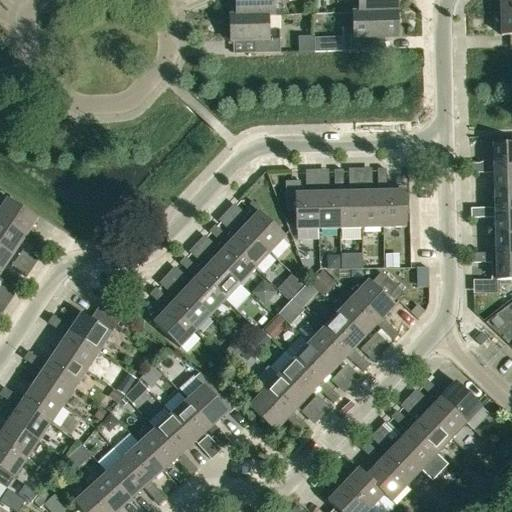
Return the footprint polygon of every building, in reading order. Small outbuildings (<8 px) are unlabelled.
[(274,16),(274,1),(282,0),(235,0),(236,16),(236,17),(268,16),(274,16)] [(396,0),(358,0),(359,13),(397,12),(396,0)] [(511,0),(499,0),(500,14),(511,13),(511,0)] [(368,38),(392,38),(398,37),(397,12),(359,13),(352,13),(353,28),(342,29),(342,52),(368,51),(368,38)] [(511,13),(500,14),(501,36),(511,35),(511,13)] [(236,17),(236,16),(229,16),(230,42),(254,41),(254,54),(280,54),(279,32),(268,32),(268,16),(236,17)] [(511,167),(511,145),(493,146),(493,164),(482,164),(482,174),(494,173),(493,168),(511,167)] [(470,174),(482,174),(482,164),(469,164),(470,174)] [(494,191),(511,190),(511,167),(493,168),(494,173),(494,191)] [(377,181),(386,181),(386,170),(377,170),(377,181)] [(334,182),(343,182),(342,171),(334,171),(334,182)] [(382,193),(383,228),(405,228),(404,192),(386,193),(386,181),(377,181),(378,193),(382,193)] [(339,194),(343,194),(343,182),(334,182),(335,194),(317,194),(318,230),(340,229),(339,194)] [(318,230),(317,194),(300,195),(300,183),(291,183),(291,195),(295,195),(296,230),(318,230)] [(495,213),(511,212),(511,190),(494,191),(495,208),(483,209),(483,218),(495,218),(495,213)] [(340,229),(361,229),(360,193),(343,194),(339,194),(340,229)] [(361,229),(383,228),(382,193),(378,193),(360,193),(361,229)] [(0,221),(24,238),(27,235),(37,220),(7,199),(0,210),(0,221)] [(243,229),(269,254),(285,237),(259,213),(261,210),(252,202),(246,208),(255,217),(243,229)] [(471,219),(483,218),(483,209),(471,209),(471,219)] [(511,212),(495,213),(495,218),(495,236),(511,235),(511,212)] [(36,241),(27,235),(24,238),(0,221),(0,247),(12,256),(22,242),(31,248),(36,241)] [(217,240),(223,234),(215,226),(209,232),(217,240)] [(254,269),(269,254),(243,229),(231,242),(223,234),(217,240),(225,248),(228,245),(254,269)] [(496,258),(511,257),(511,235),(495,236),(496,253),(484,253),(484,263),(496,263),(496,258)] [(36,241),(31,248),(41,255),(46,247),(36,241)] [(239,285),(254,269),(228,245),(225,248),(213,260),(239,285)] [(3,270),(12,256),(0,247),(0,273),(0,274),(0,279),(7,284),(12,277),(3,270)] [(472,263),(484,263),(484,253),(472,254),(472,263)] [(187,271),(193,265),(185,257),(179,264),(187,271)] [(511,257),(496,258),(496,263),(496,266),(491,269),(491,275),(496,278),(496,281),(511,280),(511,257)] [(225,301),(239,285),(213,260),(201,273),(199,276),(225,301)] [(199,276),(201,273),(193,265),(187,271),(196,279),(184,292),(210,316),(225,301),(199,276)] [(384,333),(390,327),(382,319),(394,306),(387,299),(397,289),(383,275),(380,278),(376,274),(353,298),(379,323),(376,326),(384,333)] [(12,277),(7,284),(17,290),(22,283),(12,277)] [(158,303),(164,297),(155,289),(149,295),(158,303)] [(195,332),(210,316),(184,292),(172,305),(164,297),(158,303),(166,311),(169,308),(195,332)] [(364,338),(376,326),(379,323),(353,298),(338,314),(364,338)] [(111,334),(119,322),(98,307),(90,320),(81,314),(71,330),(62,323),(57,330),(66,337),(69,333),(98,353),(111,334)] [(179,349),(195,332),(169,308),(166,311),(153,324),(179,349)] [(349,354),(352,351),(364,338),(338,314),(323,329),(349,354)] [(57,330),(62,323),(52,317),(47,324),(57,330)] [(272,340),(280,332),(271,323),(263,331),(272,340)] [(390,327),(384,333),(393,341),(398,335),(390,327)] [(360,359),(352,351),(349,354),(323,329),(308,345),(334,369),(346,357),(355,365),(360,359)] [(267,338),(261,332),(256,337),(262,343),(267,338)] [(86,371),(98,353),(69,333),(66,337),(57,351),(86,371)] [(322,382),(334,369),(308,345),(294,360),(320,385),(317,388),(325,396),(331,390),(322,382)] [(240,355),(247,363),(254,356),(247,348),(240,355)] [(74,389),(86,371),(57,351),(47,365),(45,369),(74,389)] [(33,366),(37,359),(28,352),(23,360),(33,366)] [(45,369),(47,365),(37,359),(33,366),(42,372),(32,387),(62,407),(74,389),(45,369)] [(360,359),(355,365),(363,373),(369,366),(360,359)] [(305,401),(317,388),(320,385),(294,360),(279,376),(305,401)] [(123,382),(131,388),(136,380),(128,375),(123,382)] [(290,416),(293,413),(305,401),(279,376),(264,392),(290,416)] [(429,394),(434,388),(426,380),(420,387),(429,394)] [(440,399),(466,424),(481,407),(455,383),(443,396),(434,388),(429,394),(437,402),(440,399)] [(215,439),(222,434),(214,425),(228,413),(203,386),(187,401),(211,428),(208,431),(215,439)] [(50,425),(62,407),(32,387),(23,401),(13,395),(9,402),(18,408),(20,405),(50,425)] [(0,396),(9,402),(13,395),(4,388),(0,394),(0,396)] [(331,390),(325,396),(333,404),(339,398),(331,390)] [(301,421),(293,413),(290,416),(264,392),(248,408),(274,433),(287,420),(295,428),(301,421)] [(451,439),(466,424),(440,399),(437,402),(425,415),(451,439)] [(195,443),(208,431),(211,428),(187,401),(171,416),(195,443)] [(38,442),(50,425),(20,405),(18,408),(8,423),(38,442)] [(399,426),(405,419),(397,412),(391,418),(399,426)] [(436,455),(451,439),(425,415),(413,427),(410,430),(436,455)] [(179,457),(182,454),(195,443),(171,416),(155,430),(179,457)] [(410,430),(413,427),(405,419),(399,426),(407,433),(395,446),(421,471),(436,455),(410,430)] [(301,421),(295,428),(303,435),(309,429),(301,421)] [(0,442),(26,460),(38,442),(8,423),(0,434),(0,442)] [(190,463),(182,454),(179,457),(155,430),(139,445),(163,471),(176,460),(183,468),(190,463)] [(222,434),(215,439),(223,448),(229,442),(222,434)] [(0,442),(0,470),(13,479),(26,460),(0,442)] [(369,457),(375,451),(367,443),(361,449),(369,457)] [(150,483),(163,471),(139,445),(123,459),(147,486),(144,489),(151,497),(157,492),(150,483)] [(406,486),(421,471),(395,446),(383,459),(375,451),(369,457),(377,465),(380,462),(406,486)] [(66,449),(60,458),(64,460),(69,451),(66,449)] [(131,500),(144,489),(147,486),(123,459),(107,474),(131,500)] [(391,503),(406,486),(380,462),(377,465),(366,477),(365,477),(384,495),(383,496),(391,503)] [(190,463),(183,468),(191,477),(197,471),(190,463)] [(365,477),(366,477),(359,469),(346,483),(337,474),(331,480),(340,489),(343,486),(369,510),(383,496),(384,495),(365,477)] [(112,511),(117,511),(131,500),(107,474),(91,488),(112,511)] [(502,487),(508,483),(499,474),(494,480),(502,487)] [(337,511),(367,511),(369,510),(343,486),(340,489),(328,502),(337,511)] [(112,511),(91,488),(74,503),(81,511),(112,511)] [(40,509),(51,499),(44,490),(34,503),(40,509)] [(157,492),(151,497),(159,506),(165,500),(157,492)]
